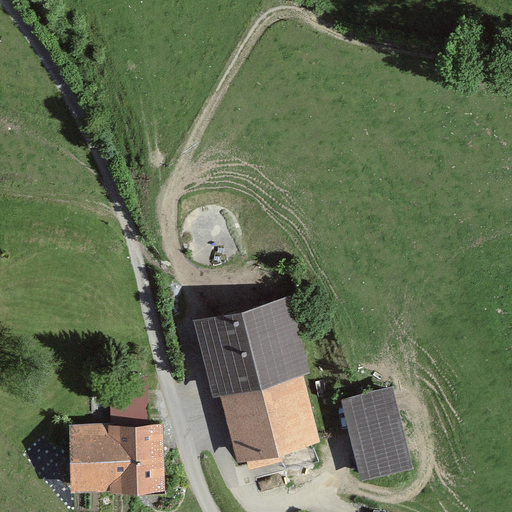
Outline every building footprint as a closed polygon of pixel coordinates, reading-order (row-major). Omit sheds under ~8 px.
[(292,294),(195,318),(215,396),(222,394),(303,373),(311,371),(292,294)] [(222,394),(239,461),(320,440),(303,373),(222,394)] [(110,378),(111,424),(149,423),(148,377),(110,378)] [(344,398),(362,478),(413,466),(394,387),(344,398)] [(71,424),(73,491),(163,489),(162,422),(149,423),(111,424),(71,424)]
